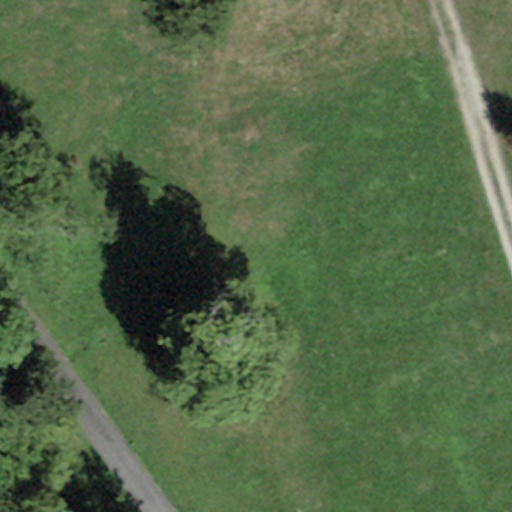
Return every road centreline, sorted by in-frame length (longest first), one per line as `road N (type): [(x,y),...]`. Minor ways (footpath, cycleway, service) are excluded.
road 1 (unclassified): [(170,511),(0,248)]
road 2 (track): [(434,0),(511,243)]
